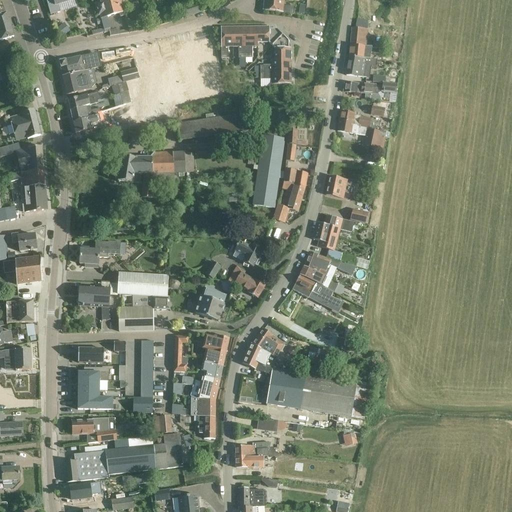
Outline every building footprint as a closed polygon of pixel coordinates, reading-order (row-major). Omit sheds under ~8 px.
[(51,15),(60,12),(58,5),(74,1),(73,0),(51,0),(47,1),(51,15)] [(118,2),(117,0),(99,0),(101,3),(95,4),(98,16),(100,15),(100,17),(104,30),(110,29),(107,17),(119,14),(120,17),(125,16),(121,1),(118,2)] [(284,1),(275,0),(263,0),(262,11),(293,15),(294,7),(289,7),(289,6),(283,6),(284,1)] [(189,4),(193,15),(202,12),(198,1),(189,4)] [(137,19),(145,17),(142,4),(134,6),(137,19)] [(184,18),(193,15),(189,4),(181,7),(184,18)] [(0,41),(1,41),(14,37),(6,14),(0,15),(0,41)] [(367,30),(368,21),(357,20),(355,29),(352,28),(350,47),(351,47),(349,57),(369,60),(370,53),(379,54),(380,49),(366,48),(368,30),(367,30)] [(233,48),(233,27),(220,27),(221,58),(228,58),(228,48),(233,48)] [(233,27),(233,48),(238,48),(239,58),(245,58),(245,27),(233,27)] [(245,27),(245,58),(252,58),(252,47),(257,47),(257,44),(257,27),(245,27)] [(257,27),(257,44),(269,43),(271,46),(282,35),(276,29),(269,29),(269,27),(257,27)] [(282,35),(271,46),(274,48),(274,49),(274,60),(291,60),(291,48),(288,48),(288,41),(282,35)] [(159,47),(147,50),(152,69),(164,66),(159,47)] [(192,49),(173,54),(176,66),(195,61),(192,49)] [(147,50),(135,53),(140,72),(152,69),(147,50)] [(63,61),(59,62),(60,66),(60,68),(61,68),(63,77),(63,78),(86,71),(93,70),(101,68),(101,67),(99,56),(99,55),(96,56),(84,59),(83,59),(83,60),(81,60),(81,58),(79,58),(63,61)] [(376,68),(377,61),(369,60),(349,57),(346,75),(370,78),(371,67),(376,68)] [(291,60),(274,60),(270,60),(270,66),(260,66),(260,73),(291,73),(291,60)] [(195,61),(176,66),(179,78),(198,73),(195,61)] [(121,76),(108,80),(109,87),(139,79),(136,69),(120,73),(121,76)] [(86,71),(63,78),(66,95),(67,96),(91,89),(86,71)] [(198,73),(179,78),(182,91),(201,86),(198,73)] [(291,73),(260,73),(260,80),(270,80),(271,84),(270,84),(270,85),(291,85),(291,73)] [(385,78),(372,76),(372,82),(382,83),(381,92),(395,94),(396,85),(385,84),(385,78)] [(343,92),(360,94),(365,94),(365,100),(380,101),(380,98),(378,94),(379,93),(380,89),(378,86),(376,86),(376,85),(361,85),(344,83),(343,92)] [(136,97),(130,98),(131,106),(137,105),(155,100),(152,86),(134,90),(136,97)] [(201,86),(182,91),(186,103),(205,98),(201,86)] [(89,106),(97,103),(97,101),(100,100),(97,93),(86,96),(68,101),(70,111),(89,106)] [(128,93),(120,94),(123,105),(130,103),(128,93)] [(155,100),(137,105),(140,118),(158,113),(155,100)] [(98,113),(100,112),(99,109),(91,111),(89,106),(70,111),(73,122),(98,115),(98,113)] [(372,107),(370,116),(385,118),(386,110),(372,107)] [(16,142),(27,139),(28,140),(41,136),(34,110),(22,113),(23,115),(10,118),(16,142)] [(339,121),(338,123),(358,126),(358,127),(369,129),(371,119),(360,117),(360,115),(340,112),(339,121)] [(251,131),(248,113),(178,124),(180,141),(251,131)] [(98,122),(100,121),(98,115),(73,122),(75,134),(91,131),(90,124),(98,122)] [(380,133),(368,130),(369,129),(358,127),(358,126),(338,123),(337,131),(366,137),(364,146),(377,148),(379,137),(385,138),(387,133),(380,132),(380,133)] [(297,130),(288,129),(287,145),(305,147),(306,142),(297,142),(297,130)] [(285,139),(262,136),(252,206),(274,209),(285,139)] [(28,173),(44,171),(42,147),(29,148),(20,151),(18,144),(0,149),(0,157),(16,153),(21,172),(28,170),(28,173)] [(288,145),(286,161),(294,162),(296,146),(288,145)] [(194,173),(193,152),(172,153),(155,153),(150,159),(133,159),(122,157),(118,182),(132,184),(140,184),(140,174),(151,174),(151,182),(174,181),(174,174),(178,174),(179,177),(184,177),(184,173),(194,173)] [(255,165),(256,158),(249,157),(248,164),(255,165)] [(283,183),(305,188),(308,174),(296,172),(297,171),(285,169),(283,183)] [(44,171),(28,173),(20,173),(8,176),(10,182),(21,179),(22,188),(21,188),(21,189),(45,187),(44,171)] [(343,199),(347,181),(342,180),(329,177),(325,195),(338,198),(343,199)] [(305,188),(283,183),(282,189),(292,192),(287,208),(289,209),(298,212),(305,188)] [(45,187),(21,189),(21,200),(22,200),(23,212),(47,210),(45,187)] [(142,187),(141,198),(152,198),(153,187),(142,187)] [(232,198),(229,198),(229,203),(237,203),(237,194),(232,195),(232,198)] [(289,209),(287,208),(287,209),(276,205),(273,219),(285,223),(289,209)] [(0,209),(0,222),(17,219),(14,207),(1,209),(0,209)] [(350,220),(365,224),(367,214),(353,210),(350,220)] [(317,223),(315,232),(337,237),(339,230),(342,221),(326,217),(324,225),(317,223)] [(315,232),(313,240),(319,242),(317,247),(329,250),(327,258),(340,262),(366,271),(369,263),(355,258),(333,252),(337,237),(315,232)] [(34,235),(18,237),(18,234),(11,235),(12,244),(18,244),(20,252),(36,250),(34,235)] [(239,242),(234,252),(245,257),(242,262),(252,268),(261,251),(251,245),(250,248),(239,242)] [(120,243),(108,243),(108,244),(95,243),(95,249),(80,248),(80,250),(79,264),(85,265),(85,268),(98,269),(98,257),(107,258),(108,255),(119,256),(120,243)] [(303,268),(323,277),(329,265),(338,269),(340,264),(339,264),(340,262),(327,258),(326,259),(309,253),(303,267),(303,268)] [(41,282),(41,257),(15,261),(17,285),(41,282)] [(212,262),(204,275),(213,280),(221,267),(212,262)] [(349,276),(352,269),(344,265),(341,272),(349,276)] [(255,282),(241,273),(243,271),(236,267),(233,271),(229,278),(235,282),(235,283),(248,291),(248,292),(257,298),(264,286),(255,281),(255,282)] [(299,276),(333,294),(337,286),(328,281),(325,288),(321,286),(325,278),(323,277),(303,268),(299,276),(300,276),(299,276)] [(167,297),(168,277),(117,274),(117,276),(117,283),(116,295),(117,295),(121,295),(152,297),(167,297)] [(331,298),(333,294),(299,276),(295,284),(292,290),(308,299),(309,297),(337,311),(341,303),(331,298)] [(116,296),(116,295),(117,283),(100,282),(100,289),(79,287),(78,306),(101,307),(102,320),(109,320),(108,308),(109,296),(116,296)] [(224,296),(207,290),(204,297),(201,296),(195,314),(218,322),(218,321),(224,304),(223,303),(225,296),(225,295),(224,296)] [(153,311),(152,297),(121,295),(122,309),(118,309),(119,333),(153,332),(153,311)] [(152,297),(153,311),(168,310),(169,299),(167,299),(167,297),(152,297)] [(32,302),(19,303),(8,303),(8,304),(6,304),(6,305),(7,323),(33,323),(32,302)] [(27,325),(27,336),(35,335),(34,324),(27,325)] [(0,345),(4,345),(4,344),(12,343),(10,331),(2,333),(1,328),(0,327),(0,345)] [(259,350),(275,359),(283,345),(271,337),(272,337),(262,330),(251,344),(251,345),(259,350)] [(356,333),(346,331),(346,332),(345,331),(343,339),(354,341),(356,333)] [(215,350),(226,352),(229,338),(218,336),(218,337),(215,336),(215,338),(206,336),(203,348),(208,349),(215,350)] [(174,355),(181,356),(181,343),(187,344),(188,337),(178,337),(175,343),(174,355)] [(114,343),(113,352),(125,352),(126,343),(114,343)] [(271,375),(272,369),(273,365),(275,359),(259,350),(251,345),(242,364),(254,370),(271,375)] [(310,348),(307,360),(327,365),(330,352),(310,348)] [(78,349),(78,363),(104,363),(104,350),(78,349)] [(215,350),(208,349),(207,354),(207,355),(205,363),(212,364),(223,367),(226,352),(215,350)] [(30,350),(15,351),(1,351),(1,361),(15,360),(15,371),(31,370),(30,350)] [(181,356),(174,355),(173,373),(185,373),(186,366),(180,365),(181,356)] [(208,378),(219,380),(223,367),(212,364),(205,363),(204,362),(202,371),(207,372),(206,378),(208,378)] [(78,373),(77,410),(99,410),(112,411),(112,398),(99,398),(99,381),(108,381),(108,369),(84,369),(84,373),(78,373)] [(272,369),(271,375),(266,405),(337,417),(335,430),(361,434),(365,407),(366,407),(370,385),(356,382),(305,374),(289,371),(273,369),(272,369)] [(181,385),(183,385),(194,386),(195,379),(182,377),(181,385)] [(208,378),(206,378),(204,378),(200,399),(215,400),(219,380),(208,378)] [(181,385),(174,384),(173,394),(182,396),(183,385),(181,385)] [(204,417),(215,417),(215,400),(200,399),(197,398),(190,398),(190,416),(197,416),(197,417),(204,417)] [(133,399),(133,414),(152,414),(153,399),(133,399)] [(172,405),(171,415),(187,416),(187,410),(183,409),(183,406),(172,405)] [(22,424),(4,425),(4,415),(0,414),(0,437),(22,437),(22,424)] [(170,416),(154,418),(156,435),(172,434),(170,416)] [(204,417),(197,417),(197,421),(198,421),(198,433),(204,433),(204,439),(215,439),(215,417),(204,417)] [(92,421),(72,422),(73,435),(97,434),(98,443),(116,440),(115,431),(109,432),(108,419),(92,419),(92,421)] [(263,421),(262,430),(275,431),(276,422),(273,421),(272,422),(263,421)] [(153,445),(156,471),(167,470),(167,469),(183,467),(179,434),(163,436),(163,439),(157,439),(158,445),(153,445)] [(355,434),(342,437),(345,447),(357,444),(355,434)] [(238,447),(235,447),(235,460),(259,460),(263,459),(263,458),(263,457),(268,457),(268,450),(268,444),(268,443),(252,444),(252,449),(251,449),(251,447),(246,447),(238,447)] [(156,471),(153,445),(104,450),(105,452),(73,455),(74,462),(65,463),(67,483),(77,482),(108,479),(108,476),(156,471)] [(0,456),(0,481),(20,481),(19,468),(3,469),(2,457),(0,456)] [(259,460),(235,460),(236,468),(238,468),(263,469),(263,462),(263,459),(259,460)] [(270,480),(268,488),(276,489),(278,481),(270,480)] [(71,501),(91,499),(90,495),(100,494),(99,483),(81,485),(69,486),(71,501)] [(248,489),(238,489),(238,507),(265,507),(265,493),(262,490),(248,490),(248,489)] [(168,490),(153,493),(155,503),(170,500),(168,490)] [(198,511),(196,496),(172,498),(173,511),(198,511)] [(114,500),(112,501),(113,511),(115,511),(134,509),(132,497),(114,500)]
